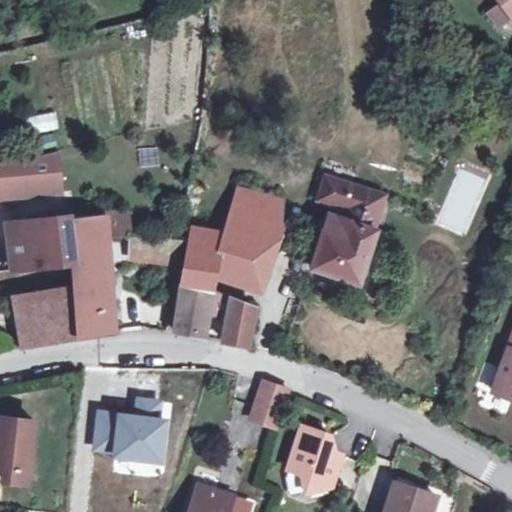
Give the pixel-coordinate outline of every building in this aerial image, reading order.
[(511,0),(498,0),(511,19),(511,18),(511,0)] [(54,113),(35,116),(38,130),(56,127),(54,113)] [(442,135),(453,140),(460,124),(449,119),(442,135)] [(0,199),(64,195),(61,150),(0,154),(0,199)] [(237,184),(229,210),(279,224),(283,197),(237,184)] [(375,229),(372,228),(383,195),(353,185),(345,211),(337,209),(335,216),(328,213),(311,264),(358,280),(375,229)] [(229,210),(224,227),(274,240),(279,224),(229,210)] [(75,263),(76,294),(76,336),(113,331),(106,236),(105,212),(74,215),(75,263)] [(11,269),(75,263),(74,215),(5,220),(5,222),(11,269)] [(183,262),(180,284),(209,289),(212,274),(259,288),(276,241),(274,240),(224,227),(222,234),(192,228),(183,262)] [(138,234),(137,259),(157,261),(160,261),(176,263),(180,238),(138,234)] [(206,310),(209,289),(180,284),(173,330),(202,335),(206,310)] [(209,289),(206,310),(226,315),(230,297),(209,289)] [(20,347),(76,336),(76,294),(15,305),(20,347)] [(221,339),(246,345),(253,306),(230,297),(226,315),(221,339)] [(511,333),(492,391),(511,398),(511,333)] [(251,418),(273,425),(284,392),(285,387),(261,381),(251,418)] [(134,414),(97,409),(91,460),(167,465),(171,418),(162,417),(162,401),(135,396),(134,414)] [(0,467),(2,468),(26,472),(33,422),(0,417),(0,467)] [(333,486),(344,455),(338,453),(332,435),(302,426),(290,464),(304,469),(307,492),(333,486)] [(26,472),(2,468),(1,479),(25,483),(26,472)] [(428,511),(434,496),(393,482),(382,511),(428,511)] [(197,485),(193,497),(203,500),(206,487),(197,485)] [(203,500),(193,497),(188,511),(224,511),(230,495),(206,487),(203,500)]
